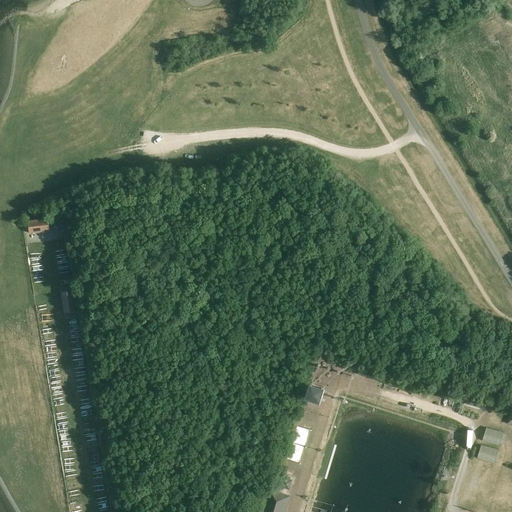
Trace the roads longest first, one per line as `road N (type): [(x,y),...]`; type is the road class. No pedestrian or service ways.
road 1 (unclassified): [(357,0),(371,50),(511,279)]
road 2 (track): [(436,408),(345,381),(331,387),(293,511)]
road 3 (track): [(452,511),(473,425),(436,408)]
